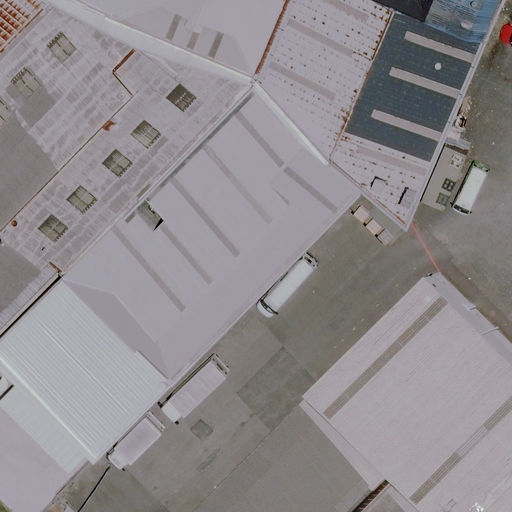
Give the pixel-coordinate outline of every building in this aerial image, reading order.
[(0,298),(41,260),(230,78),(53,4),(42,0),(21,0),(0,20),(0,298)] [(0,0),(0,20),(21,0),(0,0)] [(54,0),(53,4),(230,78),(262,0),(54,0)] [(350,193),(391,232),(484,0),(396,0),(396,3),(389,0),(262,0),(230,78),(350,193)] [(350,193),(230,78),(41,260),(155,378),(350,193)] [(511,511),(511,346),(439,272),(307,405),(412,511),(511,511)] [(412,511),(307,405),(201,511),(412,511)]
